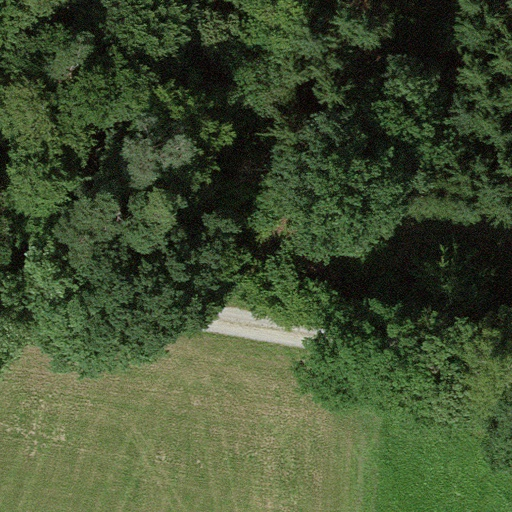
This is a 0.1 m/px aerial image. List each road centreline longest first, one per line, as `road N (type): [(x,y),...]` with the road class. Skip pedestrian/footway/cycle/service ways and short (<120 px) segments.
road 1 (track): [(0,286),(511,365)]
road 2 (track): [(357,511),(365,342)]
